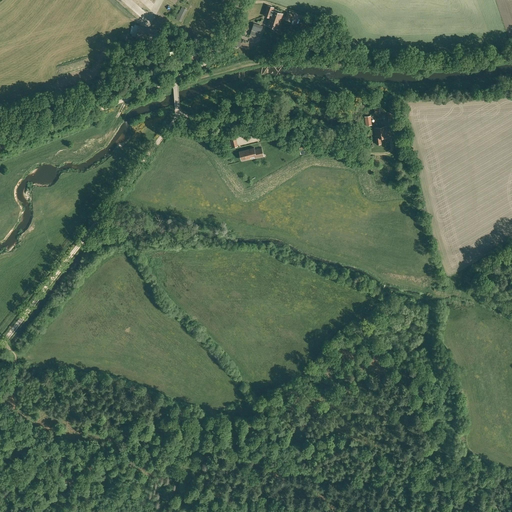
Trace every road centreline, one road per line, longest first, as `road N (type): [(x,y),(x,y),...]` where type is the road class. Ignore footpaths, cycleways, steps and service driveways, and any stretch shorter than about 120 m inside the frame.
road 1 (track): [(191,81),(267,61),(413,68),(511,58)]
road 2 (track): [(0,345),(164,132)]
road 3 (track): [(0,148),(183,82)]
road 4 (unclassified): [(178,113),(176,78),(211,58),(239,0)]
